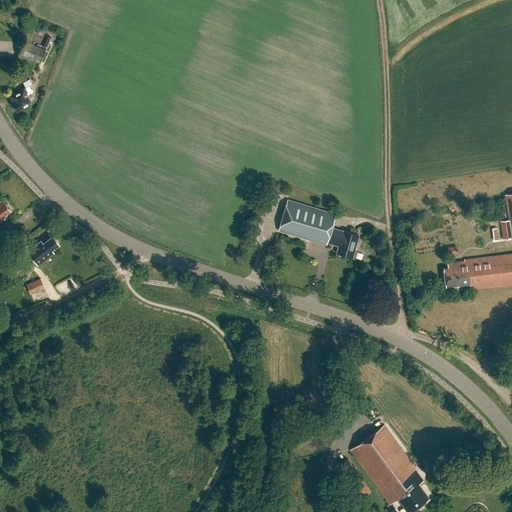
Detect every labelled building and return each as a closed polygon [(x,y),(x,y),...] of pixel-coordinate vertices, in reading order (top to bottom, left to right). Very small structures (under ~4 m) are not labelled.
[(26,42),(18,60),(34,67),(36,61),(40,63),(45,51),(26,42)] [(14,106),(13,106),(15,110),(16,110),(17,111),(30,104),(26,97),(33,93),(29,87),(25,89),(11,97),(14,103),(13,104),(14,106)] [(511,195),(505,196),(508,222),(501,223),(503,241),(511,239),(511,195)] [(343,232),(332,228),(336,215),(288,199),(278,230),(326,245),(327,243),(338,247),(336,254),(351,259),(353,259),(355,259),(357,252),(356,250),(354,250),(359,236),(343,231),(343,232)] [(1,217),(11,210),(4,201),(2,202),(0,200),(0,222),(4,220),(1,217)] [(41,240),(28,250),(39,265),(55,253),(52,250),(60,244),(58,242),(58,240),(56,237),(54,236),(53,235),(43,242),(41,240)] [(448,269),(443,269),(445,288),(469,285),(470,292),(511,286),(511,254),(464,261),(464,263),(447,265),(448,269)] [(40,278),(26,284),(28,290),(24,292),(26,296),(30,294),(31,295),(45,289),(40,278)] [(425,481),(416,470),(417,469),(385,425),(351,450),(392,505),(400,499),(408,511),(410,511),(430,498),(420,485),(425,481)] [(348,460),(336,470),(359,501),(372,492),(348,460)]
